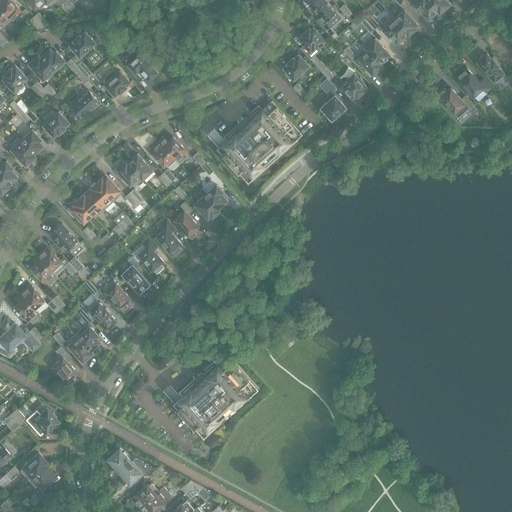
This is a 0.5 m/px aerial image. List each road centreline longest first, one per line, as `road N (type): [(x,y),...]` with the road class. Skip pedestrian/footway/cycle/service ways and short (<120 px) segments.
road 1 (residential): [(100,511),(81,451),(92,409),(131,350),(291,181),(375,125),(423,60),(508,0)]
road 2 (residential): [(280,0),(265,41),(225,82),(134,116),(60,170),(0,264)]
